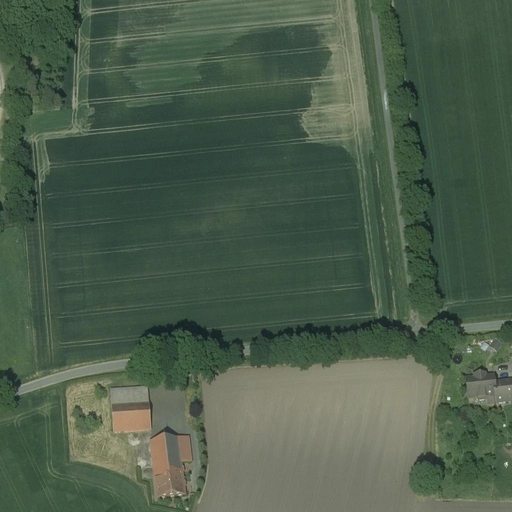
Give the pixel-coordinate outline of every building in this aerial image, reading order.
[(485,377),(473,378),(473,380),(466,381),(468,400),(475,400),(478,402),(485,401),(487,398),(494,398),(495,398),(494,384),(493,378),(485,379),(485,377)] [(506,383),(494,384),(495,398),(494,398),(495,404),(511,402),(511,384),(511,382),(506,383)] [(149,404),(111,407),(113,434),(151,432),(149,404)] [(178,440),(150,444),(155,484),(183,480),(181,464),(190,463),(187,439),(178,441),(178,440)] [(183,480),(155,484),(157,500),(185,497),(183,480)]
